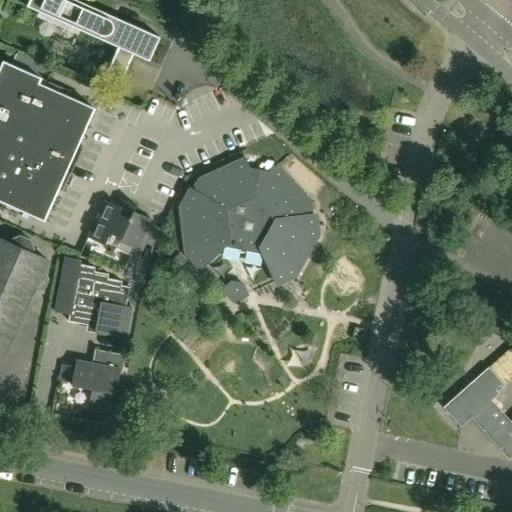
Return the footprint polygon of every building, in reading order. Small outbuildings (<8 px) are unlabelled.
[(106,14),(75,0),(29,0),(26,7),(96,38),(106,14)] [(128,24),(105,76),(120,83),(133,54),(149,61),(159,38),(128,24)] [(14,53),(7,50),(4,57),(11,60),(14,53)] [(40,78),(2,61),(0,59),(0,207),(4,209),(6,204),(43,220),(93,108),(38,84),(40,78)] [(306,200),(309,198),(278,165),(269,173),(249,169),(244,158),(203,177),(204,180),(197,193),(192,190),(183,207),(180,208),(185,253),(188,253),(201,267),(224,247),(263,254),(275,282),(293,274),(296,276),(318,235),(316,234),(313,214),(308,215),(306,200)] [(97,216),(88,237),(101,242),(106,231),(120,238),(119,241),(137,249),(141,242),(149,224),(151,220),(133,212),(136,206),(120,199),(112,218),(110,222),(97,216)] [(149,224),(141,242),(151,246),(159,229),(149,224)] [(0,357),(2,358),(34,287),(38,289),(43,287),(46,281),(44,275),(40,273),(46,259),(32,253),(33,249),(30,240),(20,235),(11,239),(9,243),(0,238),(0,357)] [(125,306),(129,287),(121,285),(122,281),(108,278),(108,274),(94,271),(95,267),(80,264),(81,259),(65,256),(55,311),(69,314),(68,321),(96,326),(95,331),(126,337),(132,307),(125,306)] [(173,277),(187,264),(179,256),(165,269),(173,277)] [(243,284),(231,282),(222,290),(233,301),(248,295),(243,284)] [(112,413),(120,368),(76,360),(75,366),(63,364),(60,379),(72,382),(71,385),(92,389),(88,408),(112,413)] [(501,384),(488,368),(444,407),(461,426),(471,416),(509,458),(511,455),(511,421),(511,422),(490,399),(497,393),(494,390),(501,384)]
